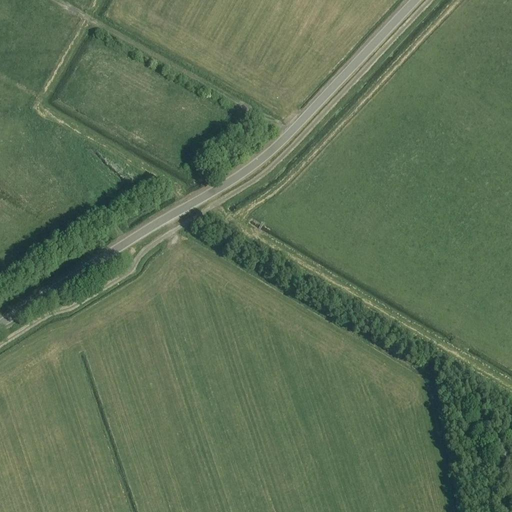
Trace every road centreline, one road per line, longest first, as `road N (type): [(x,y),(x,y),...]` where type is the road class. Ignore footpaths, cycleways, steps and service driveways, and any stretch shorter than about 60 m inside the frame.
road 1 (unclassified): [(0,324),(266,155),(415,0)]
road 2 (track): [(291,132),(56,0)]
